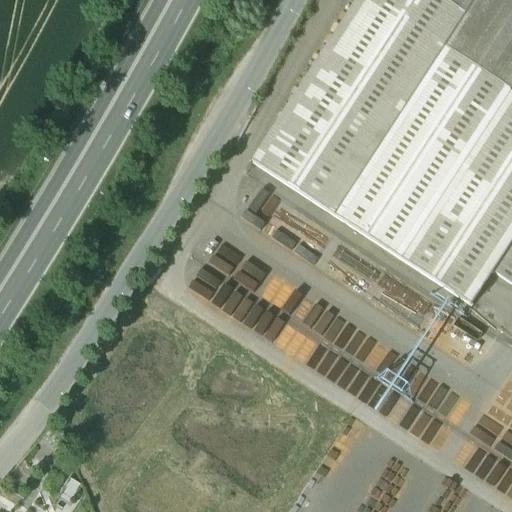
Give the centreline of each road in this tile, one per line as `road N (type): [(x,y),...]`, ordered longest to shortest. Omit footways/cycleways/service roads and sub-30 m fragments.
road 1 (residential): [(301,0),(223,142),(32,435),(0,469)]
road 2 (trunk): [(179,0),(0,304)]
